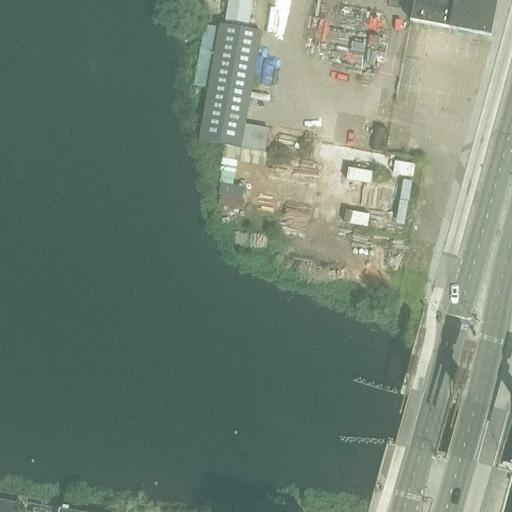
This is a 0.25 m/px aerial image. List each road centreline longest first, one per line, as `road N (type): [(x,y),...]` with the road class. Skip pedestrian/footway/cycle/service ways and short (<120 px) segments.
road 1 (unclassified): [(511,19),(444,258),(461,292)]
road 2 (primary): [(446,511),(511,234)]
road 3 (primary): [(461,292),(403,511)]
road 4 (primary): [(511,123),(461,292)]
road 5 (unclassified): [(470,511),(511,354)]
